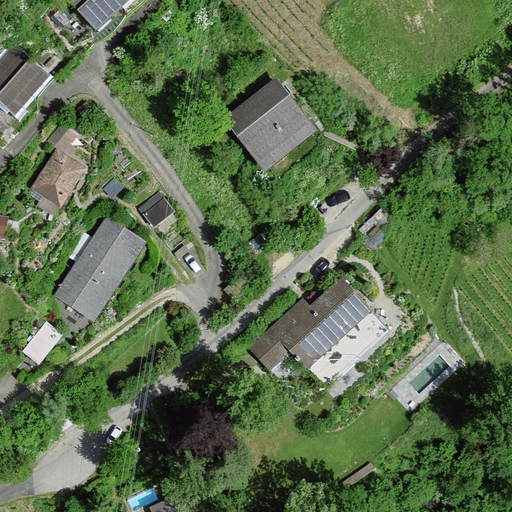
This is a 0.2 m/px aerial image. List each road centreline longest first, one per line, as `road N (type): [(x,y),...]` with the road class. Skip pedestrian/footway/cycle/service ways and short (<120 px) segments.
road 1 (residential): [(10,151),(64,89),(97,85),(213,246),(218,270),(205,350)]
road 2 (residential): [(205,350),(423,142),(511,73)]
road 3 (residential): [(0,494),(205,350)]
